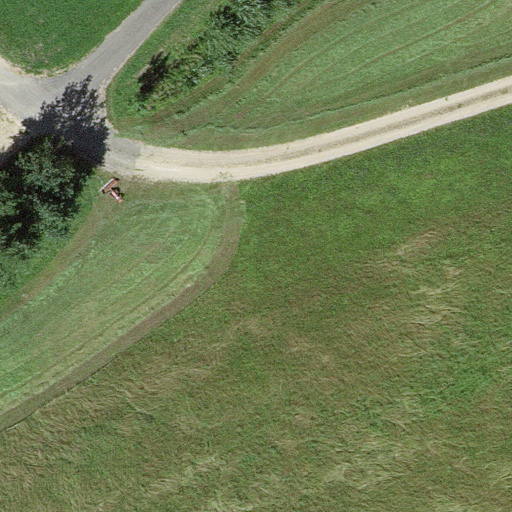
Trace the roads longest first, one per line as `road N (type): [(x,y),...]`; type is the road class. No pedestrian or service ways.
road 1 (track): [(511,83),(252,162),(194,167),(136,162),(96,144),(0,79)]
road 2 (track): [(152,0),(109,50),(35,108)]
